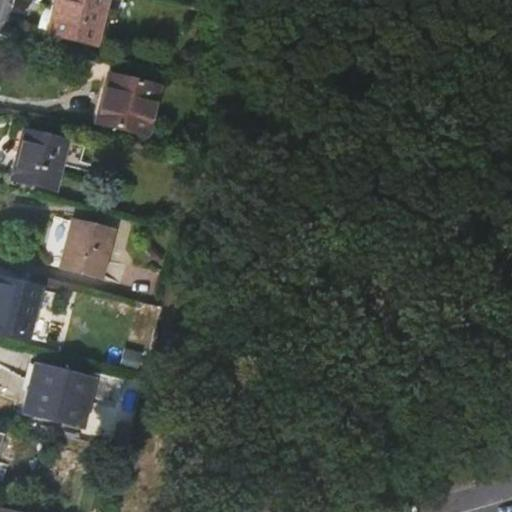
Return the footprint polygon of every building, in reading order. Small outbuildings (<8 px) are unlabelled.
[(108,0),(56,0),(48,31),(64,34),(97,43),(108,0)] [(97,120),(144,132),(156,84),(109,72),(97,120)] [(66,139),(25,130),(20,152),(14,176),(54,186),(66,139)] [(62,265),(102,275),(111,238),(70,229),(62,265)] [(0,327),(25,334),(36,287),(0,277),(0,327)] [(97,376),(40,363),(33,387),(28,407),(86,422),(97,376)]
